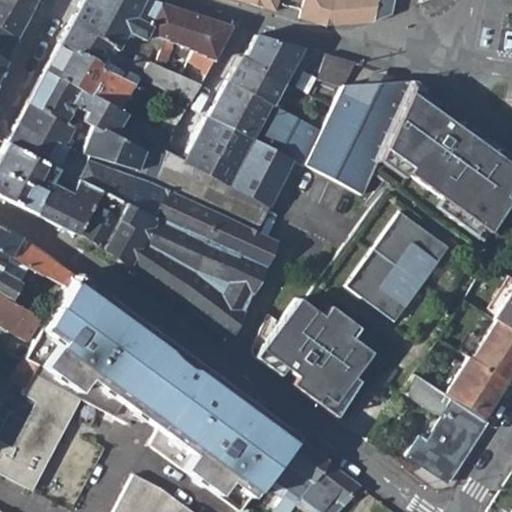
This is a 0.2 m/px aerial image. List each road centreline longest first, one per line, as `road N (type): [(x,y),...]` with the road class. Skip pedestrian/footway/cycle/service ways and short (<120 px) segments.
road 1 (residential): [(425,511),(76,256),(0,211)]
road 2 (residential): [(481,0),(454,61),(246,19)]
road 3 (residential): [(246,19),(173,147)]
